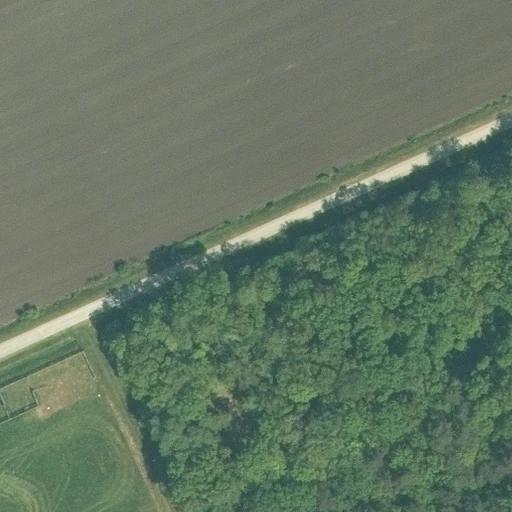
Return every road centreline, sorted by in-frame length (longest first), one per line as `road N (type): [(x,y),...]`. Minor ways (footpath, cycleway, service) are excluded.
road 1 (unclassified): [(0,358),(511,123)]
road 2 (track): [(79,322),(167,511)]
